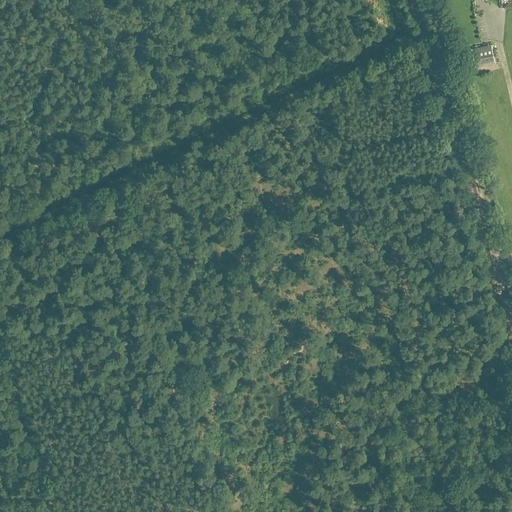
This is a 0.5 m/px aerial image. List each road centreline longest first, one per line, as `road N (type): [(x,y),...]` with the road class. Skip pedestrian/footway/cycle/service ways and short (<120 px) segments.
road 1 (track): [(511,319),(416,0)]
road 2 (track): [(0,351),(51,511)]
